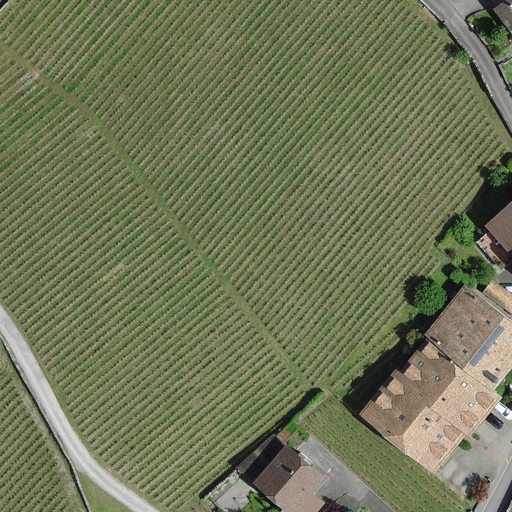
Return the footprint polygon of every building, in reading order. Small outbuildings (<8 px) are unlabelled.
[(511,0),(498,10),(511,29),(511,0)] [(511,204),(490,225),(511,248),(511,204)] [(511,295),(493,282),(485,292),(511,311),(511,295)] [(363,415),(433,472),(467,430),(470,433),(478,423),(499,396),(489,388),(510,362),(511,359),(511,323),(467,287),(426,337),(431,341),(401,377),(396,373),(363,415)] [(276,425),(241,463),(253,474),(288,436),(276,425)] [(322,479),(285,449),(257,484),(291,511),(314,511),(323,501),(311,492),(322,479)]
